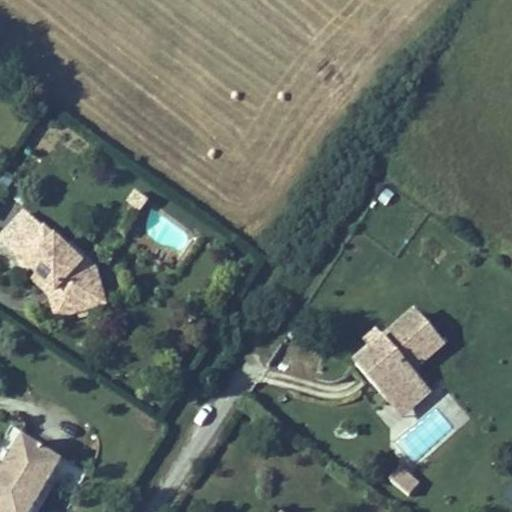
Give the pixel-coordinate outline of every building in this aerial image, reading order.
[(0,245),(17,262),(44,234),(24,214),(0,239),(0,245)] [(96,313),(84,270),(69,255),(46,232),(44,234),(17,262),(15,264),(28,275),(26,277),(33,285),(36,282),(55,300),(61,324),(96,313)] [(108,310),(98,275),(74,251),(69,255),(84,270),(96,313),(108,310)] [(55,300),(36,282),(33,285),(32,286),(50,304),(56,326),(61,324),(55,300)] [(419,376),(448,349),(414,314),(380,345),(370,355),(354,370),(393,412),(424,382),(419,376)] [(370,355),(380,345),(374,338),(363,348),(370,355)] [(406,426),(438,397),(424,382),(393,412),(406,426)] [(0,511),(38,511),(64,471),(23,446),(4,477),(0,483),(0,511)] [(400,464),(387,478),(406,496),(419,483),(400,464)] [(511,483),(510,482),(503,499),(511,503),(511,483)]
